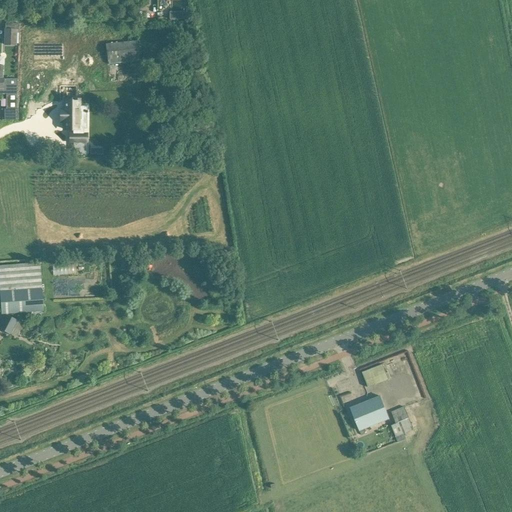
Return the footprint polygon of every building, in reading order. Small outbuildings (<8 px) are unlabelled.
[(16,30),(5,29),(4,45),(16,45),(16,30)] [(142,44),(110,46),(111,68),(125,67),(125,73),(123,73),(123,72),(115,72),(116,81),(139,79),(138,65),(143,65),(142,44)] [(2,79),(0,78),(0,94),(7,94),(7,93),(17,92),(17,94),(17,84),(17,79),(5,79),(2,79)] [(69,100),(63,100),(63,101),(63,110),(64,110),(64,121),(63,121),(63,129),(73,129),(73,131),(73,133),(73,134),(72,134),(70,134),(70,142),(72,142),(87,142),(87,140),(86,140),(86,136),(87,136),(87,134),(86,134),(83,134),(83,133),(83,129),(87,129),(87,128),(86,128),(86,120),(81,120),(81,119),(79,119),(79,113),(79,112),(79,106),(79,100),(76,100),(76,99),(74,99),(74,100),(70,100),(69,100)] [(4,109),(4,120),(17,120),(17,109),(4,109)] [(22,312),(23,321),(44,319),(40,263),(0,265),(0,300),(1,314),(22,312)] [(16,321),(6,315),(0,325),(0,329),(9,335),(16,321)] [(367,375),(372,390),(393,383),(387,367),(367,375)] [(360,431),(390,419),(380,396),(351,408),(360,431)] [(407,440),(404,434),(414,430),(404,407),(391,413),(396,424),(391,427),(398,443),(407,440)]
